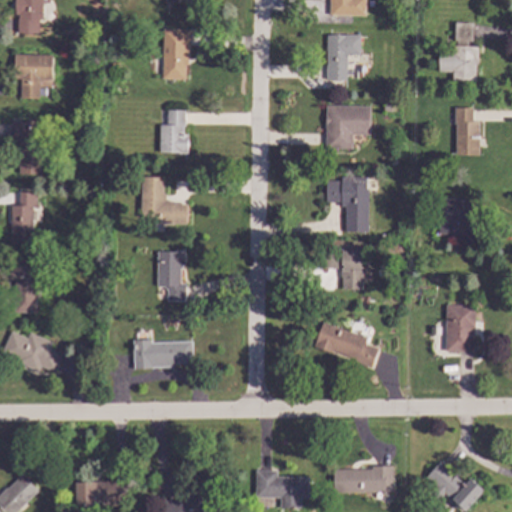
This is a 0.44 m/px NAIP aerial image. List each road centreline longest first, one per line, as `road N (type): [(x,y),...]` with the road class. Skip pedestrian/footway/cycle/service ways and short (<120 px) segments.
road 1 (residential): [(511,405),(0,413)]
road 2 (residential): [(259,0),(253,409)]
